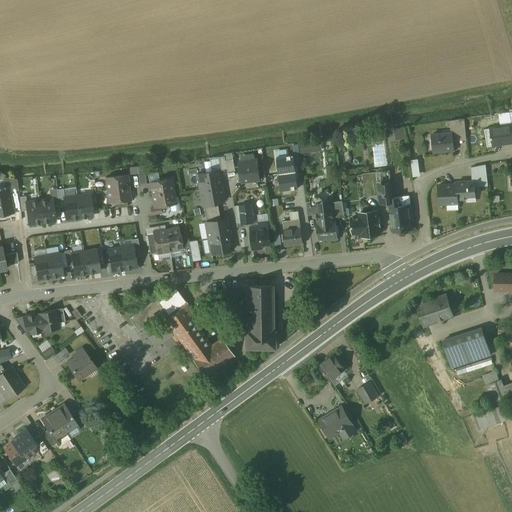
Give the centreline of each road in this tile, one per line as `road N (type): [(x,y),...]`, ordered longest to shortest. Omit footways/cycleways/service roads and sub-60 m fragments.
road 1 (residential): [(0,300),(351,259),(396,263)]
road 2 (secondary): [(403,277),(199,425)]
road 3 (residential): [(396,263),(426,247),(419,188),(428,178),(511,155)]
road 4 (residential): [(0,309),(54,385),(0,422)]
road 5 (secondary): [(199,425),(78,511)]
